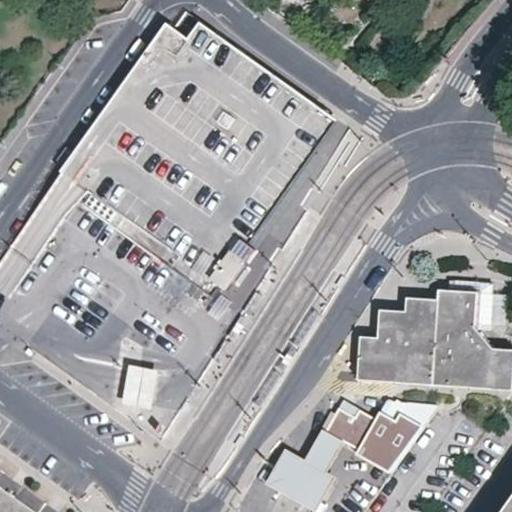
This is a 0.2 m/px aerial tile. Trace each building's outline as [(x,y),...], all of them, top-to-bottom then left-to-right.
[(265,208),(331,115),(208,27),(197,43),(169,24),(72,160),(56,182),(67,191),(79,199),(215,297),(222,286),(227,289),(257,249),(243,238),(265,208)] [(495,342),(481,324),(480,323),(480,321),(480,320),(480,319),(482,288),(443,283),(441,294),(411,291),(409,304),(383,301),(379,330),(373,329),(364,329),(360,373),(511,386),(511,344),(497,343),(496,343),(496,342),(495,342)] [(245,312),(251,317),(266,293),(258,292),(245,312)] [(322,316),(316,310),(294,344),(301,347),(322,316)] [(229,336),(235,342),(249,319),(242,316),(229,336)] [(215,360),(221,365),(234,343),(227,341),(215,360)] [(286,372),(299,352),(293,347),(278,369),(286,372)] [(161,386),(164,366),(134,362),(131,382),(129,403),(158,407),(161,386)] [(282,376),(277,371),(255,405),(263,408),(282,376)] [(329,424),(349,436),(363,445),(361,449),(391,468),(393,468),(426,421),(406,408),(399,416),(385,407),(380,413),(364,404),(357,411),(342,402),(336,412),(329,424)] [(331,466),(349,436),(329,424),(326,423),(308,454),(301,450),(289,444),(269,478),(293,494),(317,506),(338,471),(331,466)] [(59,511),(0,469),(0,488),(33,511),(59,511)] [(33,511),(0,488),(0,511),(33,511)]
